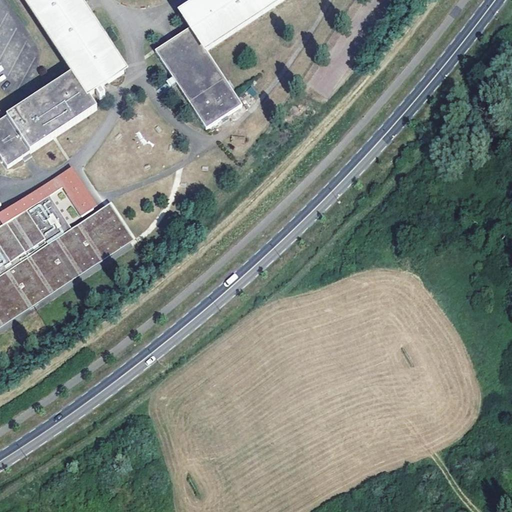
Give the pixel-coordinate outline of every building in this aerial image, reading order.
[(124,71),(75,0),(23,0),(71,73),(0,121),(0,158),(7,169),(96,108),(88,95),(124,71)] [(214,50),(286,0),(208,0),(189,13),(198,27),(162,50),(214,127),(249,103),(214,50)] [(68,170),(56,178),(62,187),(66,193),(78,186),(68,170)] [(9,306),(16,302),(16,303),(18,305),(20,306),(24,308),(28,308),(32,307),(34,306),(35,305),(37,303),(39,298),(40,295),(39,292),(39,290),(37,287),(44,284),(49,292),(125,242),(102,209),(96,213),(71,229),(49,196),(62,187),(56,178),(4,212),(5,214),(0,217),(0,205),(0,204),(0,324),(15,315),(9,306)] [(78,186),(66,193),(81,216),(93,208),(78,186)] [(422,511),(416,499),(392,511),(422,511)]
